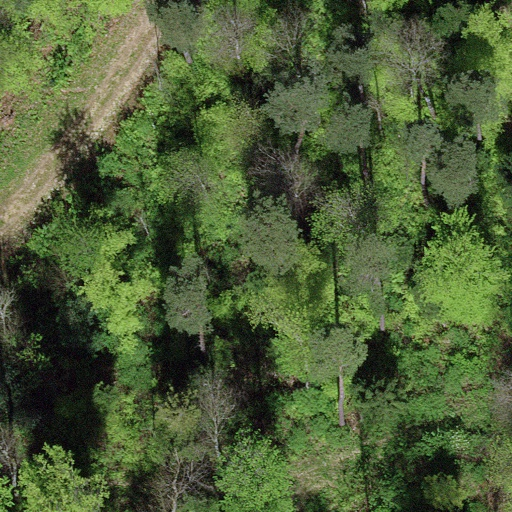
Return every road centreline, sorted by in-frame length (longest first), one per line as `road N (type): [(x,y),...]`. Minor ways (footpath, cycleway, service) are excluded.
road 1 (track): [(0,465),(118,493),(261,490),(326,474),(511,401)]
road 2 (track): [(0,220),(56,161),(167,0)]
